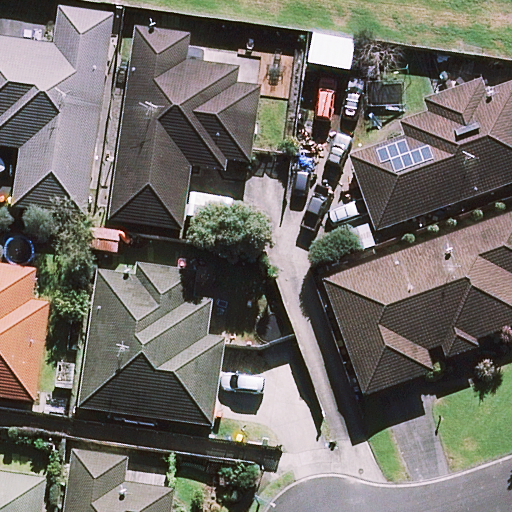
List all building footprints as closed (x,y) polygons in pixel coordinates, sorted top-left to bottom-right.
[(119,13),(63,5),(57,44),(0,35),(0,145),(24,149),(16,208),(90,218),(119,13)] [(195,34),(140,26),(113,221),(188,231),(197,166),(230,171),(232,160),(255,163),(265,86),(242,83),(244,67),(191,60),(195,34)] [(511,84),(490,92),(486,80),(428,100),(433,112),(405,121),(410,136),(353,155),(380,232),(511,185),(511,84)] [(511,214),(328,280),(370,396),(439,372),(431,350),(447,345),(452,358),(485,347),(482,339),(511,328),(511,214)] [(124,233),(99,229),(96,250),(121,253),(124,233)] [(37,300),(41,268),(0,262),(0,396),(40,402),(54,303),(37,300)] [(217,300),(198,298),(201,273),(142,264),(141,276),(102,271),(83,407),(217,426),(229,344),(230,339),(212,336),(217,300)] [(133,457),(77,449),(68,511),(176,511),(179,489),(130,482),(133,457)] [(0,511),(46,511),(52,479),(0,471),(0,511)]
